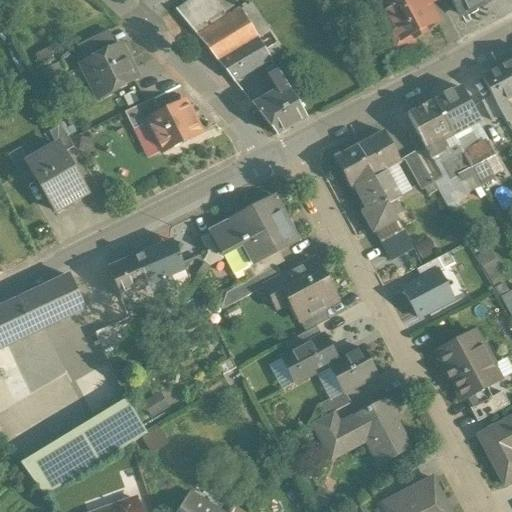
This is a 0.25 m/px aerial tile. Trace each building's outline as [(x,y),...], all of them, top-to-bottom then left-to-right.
[(192,0),(174,12),(232,83),(282,53),(251,6),(245,9),(243,6),(240,8),(242,11),(240,12),(235,3),(240,0),(192,0)] [(393,0),(380,8),(383,15),(376,19),(384,35),(392,31),(398,42),(409,36),(412,41),(425,34),(422,29),(434,23),(426,7),(422,0),(393,0)] [(487,0),(450,0),(460,16),(488,1),(487,0)] [(99,38),(77,49),(86,66),(87,66),(87,65),(107,54),(99,38)] [(107,54),(87,65),(87,66),(94,79),(91,86),(99,100),(118,91),(121,92),(124,90),(125,87),(137,81),(120,48),(107,54)] [(511,62),(481,79),(497,107),(505,103),(511,99),(511,62)] [(273,66),(264,71),(268,79),(277,74),(273,66)] [(306,121),(277,74),(268,79),(278,95),(253,108),(276,137),(306,121)] [(460,90),(433,104),(451,136),(478,122),(460,90)] [(153,100),(124,115),(133,132),(147,125),(147,124),(161,117),(153,100)] [(511,115),(505,103),(497,107),(511,135),(511,115)] [(161,117),(147,124),(147,125),(162,154),(201,134),(186,104),(161,117)] [(433,104),(407,118),(424,150),(425,150),(431,161),(448,152),(442,141),(451,136),(433,104)] [(73,150),(60,127),(48,134),(56,148),(58,148),(62,156),(73,150)] [(383,134),(357,149),(388,208),(397,203),(398,202),(383,176),(401,166),(383,134)] [(486,144),(463,157),(471,171),(494,158),(486,144)] [(62,156),(58,148),(56,148),(28,165),(27,166),(31,174),(55,214),(86,196),(62,156)] [(388,208),(357,149),(334,162),(350,191),(363,183),(366,188),(359,192),(370,211),(363,215),(374,235),(396,222),(395,220),(391,214),(388,208)] [(28,165),(20,150),(8,157),(21,180),(31,174),(27,166),(28,165)] [(433,186),(415,154),(405,160),(423,191),(433,186)] [(471,171),(463,157),(445,167),(453,180),(458,177),(464,186),(476,180),(471,171)] [(275,199),(209,233),(210,235),(222,257),(223,257),(242,246),(252,265),(253,267),(278,254),(298,243),(275,199)] [(397,203),(388,208),(391,214),(400,209),(397,203)] [(400,209),(391,214),(395,220),(404,215),(400,209)] [(396,222),(374,235),(389,262),(411,250),(396,222)] [(222,257),(210,235),(199,240),(207,256),(203,264),(206,270),(225,260),(223,257),(222,257)] [(436,253),(428,240),(414,250),(423,263),(436,253)] [(171,243),(107,271),(119,301),(161,283),(173,277),(184,272),(182,267),(171,243)] [(278,254),(253,267),(252,265),(247,267),(254,280),(275,269),(283,264),(278,254)] [(492,254),(478,261),(494,287),(503,281),(496,270),(500,268),(492,254)] [(448,255),(416,271),(422,282),(438,273),(453,265),(448,255)] [(200,259),(182,267),(184,272),(190,286),(203,264),(200,259)] [(281,280),(264,288),(265,290),(276,312),(298,300),(308,319),(323,311),(336,305),(313,262),(281,280)] [(254,280),(252,281),(259,293),(265,290),(264,288),(281,280),(275,269),(254,280)] [(190,286),(184,272),(173,277),(180,293),(183,297),(190,286)] [(438,273),(422,282),(403,292),(419,321),(454,302),(438,273)] [(173,277),(161,283),(171,306),(180,293),(173,277)] [(69,279),(31,297),(45,327),(83,309),(69,279)] [(511,292),(501,299),(511,318),(511,292)] [(31,297),(0,311),(0,348),(45,327),(31,297)] [(308,319),(301,323),(306,334),(316,329),(329,322),(323,311),(308,319)] [(109,328),(95,335),(103,353),(118,344),(109,328)] [(306,334),(283,346),(288,356),(321,339),(316,329),(306,334)] [(483,348),(475,334),(437,355),(461,401),(465,399),(487,388),(500,380),(493,367),(495,366),(484,347),(483,348)] [(288,356),(282,359),(295,385),(329,367),(336,363),(323,338),(321,339),(288,356)] [(375,378),(360,351),(336,363),(329,367),(343,395),(375,378)] [(487,388),(465,399),(478,424),(510,406),(503,393),(493,399),(487,388)] [(343,395),(320,407),(326,418),(333,415),(349,406),(343,395)] [(339,426),(318,437),(330,460),(365,442),(379,468),(410,451),(396,424),(399,422),(387,400),(352,418),(353,419),(339,426)] [(126,402),(19,466),(43,499),(147,435),(126,402)] [(326,418),(312,426),(318,437),(339,426),(333,415),(326,418)] [(511,420),(477,439),(485,453),(487,452),(494,465),(492,466),(503,487),(511,482),(511,459),(511,457),(511,456),(511,420)] [(433,482),(389,505),(392,511),(444,511),(438,500),(442,498),(433,482)] [(214,511),(189,496),(178,511),(214,511)] [(138,511),(135,501),(105,511),(138,511)]
